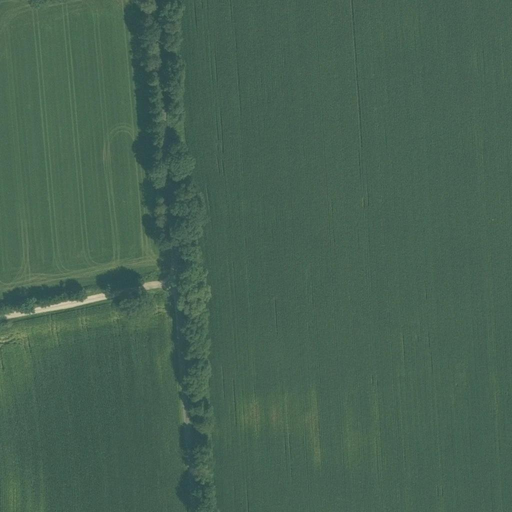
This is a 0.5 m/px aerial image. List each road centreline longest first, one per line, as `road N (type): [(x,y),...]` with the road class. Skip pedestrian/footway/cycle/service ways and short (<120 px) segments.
road 1 (unclassified): [(196,511),(155,0)]
road 2 (track): [(0,317),(174,282)]
